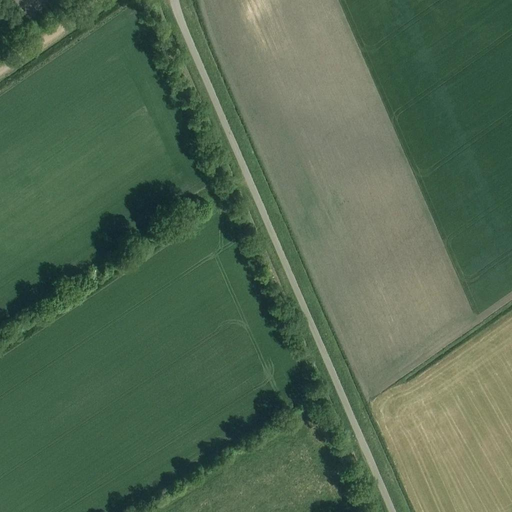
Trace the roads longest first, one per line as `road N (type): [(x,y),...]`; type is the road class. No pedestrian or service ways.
road 1 (unclassified): [(392,511),(175,0)]
road 2 (track): [(0,69),(101,0)]
